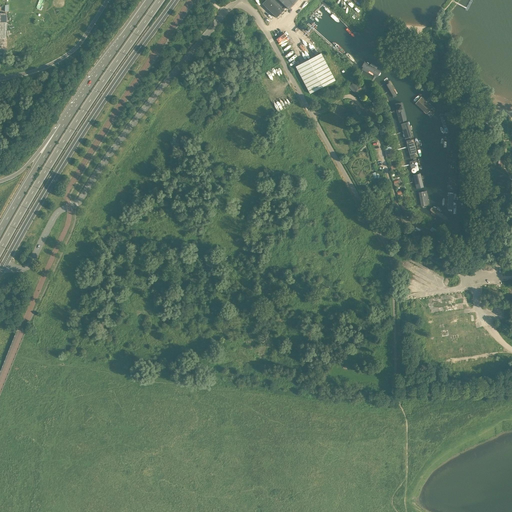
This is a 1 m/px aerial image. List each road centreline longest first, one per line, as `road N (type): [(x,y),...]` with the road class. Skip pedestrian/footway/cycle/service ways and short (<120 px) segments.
road 1 (unclassified): [(240,1),(106,158),(80,199),(75,237)]
road 2 (unclassified): [(377,231),(271,40),(240,1)]
road 3 (primary): [(21,208),(160,0)]
road 4 (primary): [(149,0),(10,205)]
road 5 (unclassified): [(377,231),(466,276),(511,278)]
